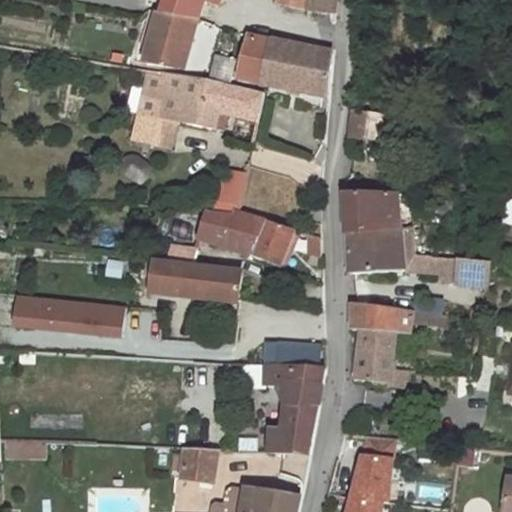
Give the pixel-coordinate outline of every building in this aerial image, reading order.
[(203,1),(198,0),(166,0),(164,12),(199,18),(203,1)] [(307,0),(276,0),(276,3),(306,9),(307,0)] [(337,0),(307,0),(306,9),(337,12),(337,0)] [(159,11),(152,9),(149,20),(157,22),(159,11)] [(164,12),(159,11),(157,22),(149,20),(143,44),(151,46),(146,64),(186,69),(199,18),(164,12)] [(273,41),(249,36),(239,79),(263,84),(273,41)] [(303,46),(273,41),(263,84),(329,97),(333,53),(303,46)] [(48,58),(30,55),(28,69),(46,72),(48,58)] [(235,60),(215,55),(209,81),(230,85),(235,60)] [(209,81),(149,71),(135,135),(166,142),(168,131),(175,133),(178,122),(216,130),(217,126),(224,128),(227,114),(260,121),(266,93),(230,85),(209,81)] [(353,112),(351,137),(384,142),(387,118),(353,112)] [(387,118),(384,142),(398,145),(400,135),(407,136),(408,122),(387,118)] [(430,125),(408,122),(407,136),(406,143),(426,144),(430,125)] [(166,142),(135,135),(134,141),(171,150),(175,133),(168,131),(166,142)] [(400,135),(398,145),(406,145),(406,143),(407,136),(400,135)] [(150,170),(148,166),(137,158),(130,158),(127,160),(122,165),(121,169),(123,175),(133,182),(137,184),(144,183),(148,179),(150,174),(150,170)] [(249,175),(224,170),(216,210),(234,213),(237,212),(241,213),(249,175)] [(345,194),(347,234),(349,234),(401,231),(398,196),(375,195),(376,188),(346,187),(345,194)] [(398,188),(376,188),(375,195),(398,196),(398,188)] [(511,226),(511,200),(506,200),(503,225),(511,226)] [(233,215),(206,212),(199,239),(254,257),(268,222),(241,213),(237,212),(234,213),(233,215)] [(295,231),(268,222),(254,257),(280,268),(295,231)] [(414,229),(401,231),(405,271),(445,277),(446,260),(433,259),(416,257),(416,248),(414,236),(414,229)] [(300,232),(295,231),(280,268),(285,270),(300,232)] [(401,231),(349,234),(351,274),(405,271),(401,231)] [(414,236),(416,248),(426,249),(424,235),(414,236)] [(322,239),(311,236),(310,255),(322,260),(322,239)] [(198,249),(176,245),(173,262),(194,265),(198,249)] [(450,260),(451,251),(426,249),(416,248),(416,257),(433,259),(446,260),(450,260)] [(173,262),(157,260),(154,295),(239,304),(242,271),(194,265),(173,262)] [(445,277),(444,283),(458,284),(460,261),(450,260),(446,260),(445,277)] [(458,284),(458,285),(487,287),(490,263),(460,261),(458,284)] [(127,308),(19,297),(16,326),(124,337),(127,308)] [(416,302),(414,312),(414,313),(442,317),(444,301),(428,299),(427,303),(416,302)] [(414,312),(353,304),(353,331),(362,332),(357,381),(390,384),(389,388),(391,388),(393,371),(397,333),(411,334),(412,322),(414,313),(414,312)] [(486,311),(485,320),(496,321),(498,312),(486,311)] [(442,317),(414,313),(412,322),(448,327),(449,318),(442,317)] [(472,313),(471,320),(479,322),(480,313),(472,313)] [(483,330),(481,356),(495,358),(497,331),(483,330)] [(321,347),(268,344),(268,366),(321,368),(321,347)] [(36,354),(21,353),(20,364),(35,365),(36,354)] [(268,366),(245,366),(244,387),(267,387),(268,366)] [(268,366),(267,387),(288,387),(288,386),(295,384),(322,387),(326,368),(321,368),(268,366)] [(393,371),(391,388),(406,390),(407,373),(393,371)] [(288,386),(288,387),(287,402),(307,405),(308,400),(320,401),(322,387),(295,384),(288,386)] [(307,405),(287,402),(286,431),(273,431),(272,454),(310,456),(320,401),(308,400),(307,405)] [(368,440),(353,501),(384,504),(389,504),(395,443),(368,440)] [(46,443),(6,442),(6,459),(46,461),(46,443)] [(460,447),(457,465),(471,467),(473,449),(460,447)] [(437,449),(427,448),(426,458),(436,459),(437,449)] [(219,451),(188,449),(187,456),(185,471),(184,479),(202,482),(214,484),(219,451)] [(187,456),(175,455),(173,470),(185,471),(187,456)] [(211,511),(298,511),(301,498),(233,486),(227,491),(224,504),(217,502),(213,505),(211,511)] [(353,501),(349,511),(382,511),(384,504),(353,501)]
